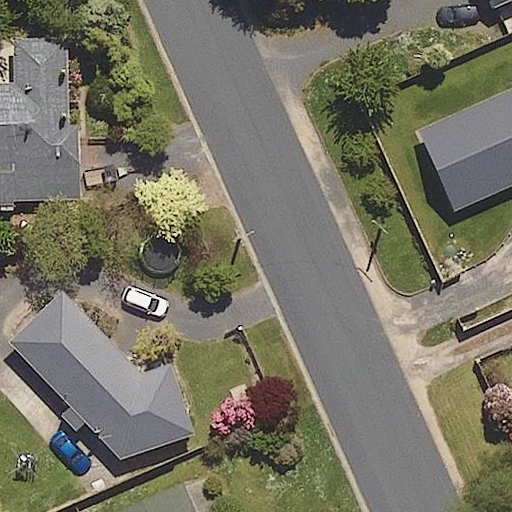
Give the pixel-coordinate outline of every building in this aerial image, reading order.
[(483,0),(488,10),(511,0),(483,0)] [(68,37),(10,37),(11,84),(0,83),(0,199),(75,199),(75,90),(68,90),(68,37)] [(511,151),(511,76),(480,91),(475,80),(398,113),(424,175),(502,142),(507,153),(511,151)] [(9,341),(71,405),(57,419),(70,433),(85,419),(120,456),(191,431),(167,362),(140,372),(60,291),(9,341)] [(193,511),(179,478),(100,511),(193,511)]
